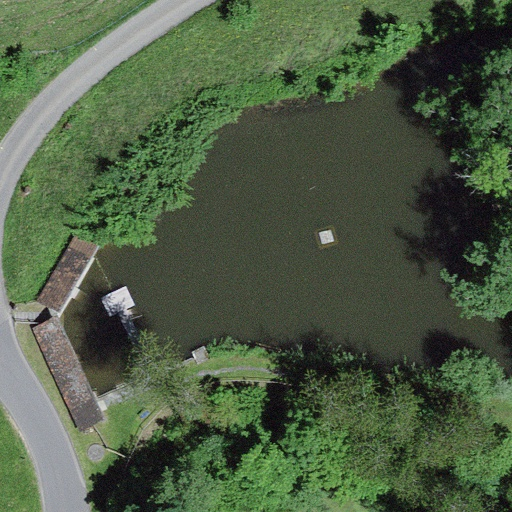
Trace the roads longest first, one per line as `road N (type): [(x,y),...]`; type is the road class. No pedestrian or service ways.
road 1 (residential): [(192,0),(58,97),(0,186)]
road 2 (residential): [(0,364),(47,433),(69,511)]
